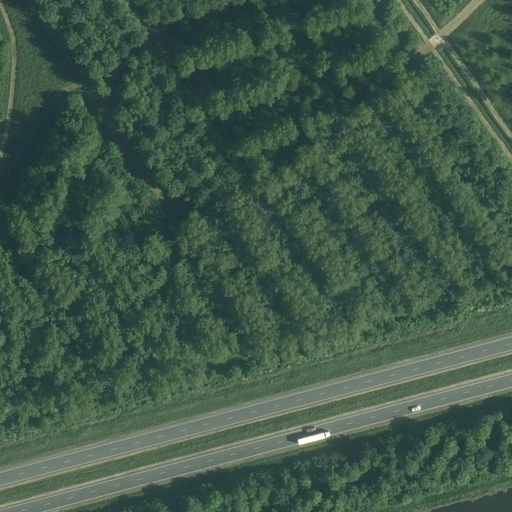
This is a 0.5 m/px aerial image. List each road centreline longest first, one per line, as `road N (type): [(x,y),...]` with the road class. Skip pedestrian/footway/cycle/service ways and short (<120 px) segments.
road 1 (track): [(474,0),(257,191),(192,208),(168,203),(100,117),(113,72),(152,34),(248,0)]
road 2 (trunk): [(511,344),(0,480)]
road 3 (trunk): [(25,511),(511,382)]
